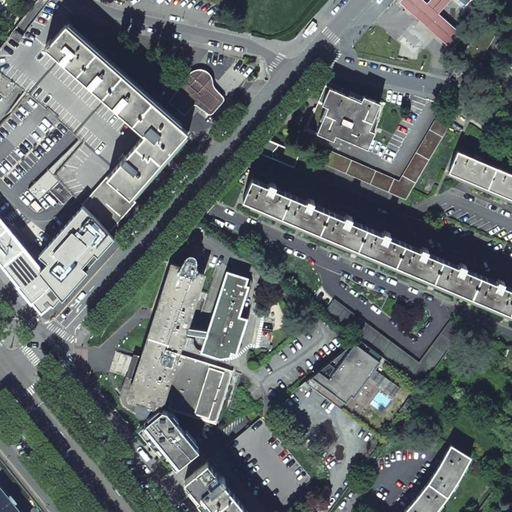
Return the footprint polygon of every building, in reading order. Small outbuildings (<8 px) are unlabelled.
[(451,48),(463,35),(438,13),(427,4),(422,0),(400,0),(399,2),(451,48)] [(438,13),(450,0),(429,0),(427,4),(438,13)] [(75,33),(66,25),(51,42),(49,40),(45,45),(46,46),(46,47),(144,134),(107,176),(106,176),(81,203),(91,215),(108,232),(112,228),(136,201),(130,196),(187,132),(173,119),(163,110),(121,73),(75,33)] [(480,25),(464,53),(479,62),(495,34),(480,25)] [(19,41),(11,34),(0,48),(0,71),(16,84),(22,88),(26,91),(56,118),(76,135),(84,142),(55,175),(81,203),(84,201),(106,176),(107,176),(144,134),(46,47),(26,30),(19,41)] [(163,110),(173,119),(179,112),(183,115),(184,115),(186,114),(192,107),(194,106),(196,106),(200,109),(205,113),(208,115),(211,115),(214,113),(223,103),(224,100),(223,98),(222,96),(218,92),(215,89),(214,87),(213,84),(213,80),(212,77),(210,75),(207,72),(202,70),(197,69),(192,71),(189,74),(168,101),(168,103),(169,103),(163,110)] [(16,84),(0,71),(0,92),(6,97),(16,84)] [(361,100),(329,87),(321,104),(327,106),(324,113),(314,108),(304,131),(315,136),(317,132),(333,139),(335,133),(367,147),(374,131),(368,128),(380,103),(363,95),(361,100)] [(456,114),(443,107),(399,181),(327,149),(321,163),(402,198),(405,200),(456,114)] [(84,142),(76,135),(57,157),(36,181),(69,215),(81,203),(55,175),(84,142)] [(258,152),(397,211),(402,198),(321,163),(278,144),(268,140),(258,152)] [(477,159),(457,150),(448,172),(511,198),(511,173),(480,160),(481,158),(477,156),(477,159)] [(262,182),(252,177),(242,199),(511,314),(511,288),(503,285),(504,282),(492,277),(490,279),(465,269),(466,266),(442,255),(441,258),(427,252),(428,249),(416,244),(414,247),(389,236),(390,233),(381,229),(382,227),(379,226),(378,228),(366,223),(365,226),(351,220),(352,217),(340,212),(338,214),(313,203),(314,201),(301,195),(300,198),(275,187),(276,184),(264,179),(262,182)] [(42,270),(0,218),(0,261),(19,285),(18,286),(25,294),(31,302),(32,301),(37,307),(41,311),(42,311),(50,303),(51,305),(52,304),(59,297),(85,267),(106,243),(110,239),(113,236),(111,234),(108,232),(91,215),(42,270)] [(171,263),(134,379),(126,376),(120,395),(120,398),(121,402),(122,404),(124,406),(145,419),(161,408),(164,398),(171,401),(169,408),(215,423),(232,372),(178,354),(205,270),(195,267),(195,258),(195,257),(194,256),(192,254),(189,254),(188,255),(187,256),(181,266),(171,263)] [(227,271),(201,351),(220,357),(230,356),(231,352),(236,353),(247,319),(238,316),(248,286),(245,285),(248,278),(244,277),(245,275),(241,274),(241,276),(227,271)] [(419,364),(333,300),(324,313),(357,338),(422,386),(462,331),(450,322),(419,364)] [(422,386),(357,338),(304,381),(383,440),(402,415),(422,386)] [(145,419),(139,424),(158,447),(160,444),(165,450),(162,452),(176,468),(199,450),(167,410),(161,408),(145,419)] [(260,417),(225,446),(280,511),(285,511),(307,494),(306,493),(317,484),(260,417)] [(433,511),(447,495),(459,476),(470,456),(450,444),(438,466),(427,482),(414,499),(402,511),(433,511)] [(248,511),(247,510),(250,508),(245,502),(242,505),(226,485),(230,481),(218,468),(215,471),(207,461),(184,480),(210,511),(248,511)] [(0,511),(19,511),(0,487),(0,511)]
